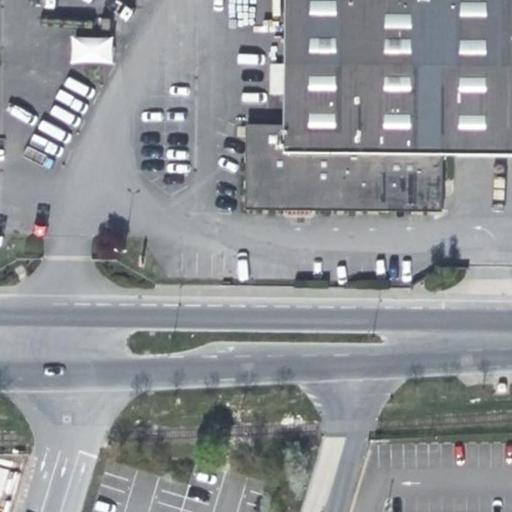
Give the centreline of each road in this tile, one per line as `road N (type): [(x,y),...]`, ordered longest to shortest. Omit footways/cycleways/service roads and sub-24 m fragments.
road 1 (residential): [(0,366),(511,355)]
road 2 (residential): [(511,320),(0,311)]
